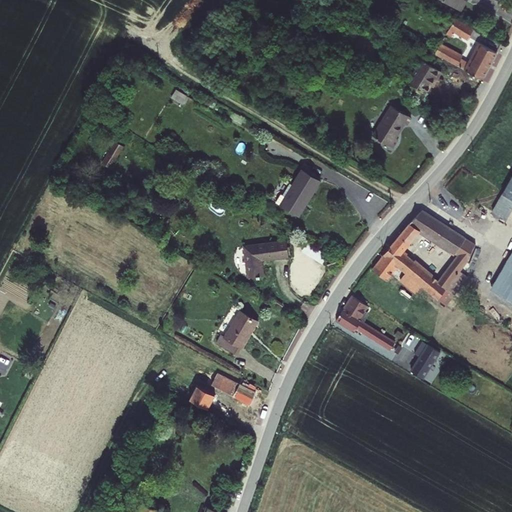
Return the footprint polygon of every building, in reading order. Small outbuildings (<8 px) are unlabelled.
[(450,0),(466,8),(470,0),(450,0)] [(462,13),(451,31),(456,34),(459,29),(474,37),(481,25),(462,13)] [(371,26),(359,46),(372,53),(384,35),(371,26)] [(446,39),(441,48),(488,75),(503,48),(486,38),(472,60),(460,54),(463,50),(446,39)] [(428,54),(414,79),(431,88),(440,73),(444,75),(449,66),(428,54)] [(170,97),(183,106),(189,98),(176,89),(170,97)] [(398,103),(378,134),(399,146),(404,136),(401,135),(410,121),(413,122),(417,115),(398,103)] [(106,164),(115,145),(110,143),(102,162),(106,164)] [(111,168),(123,147),(118,144),(106,165),(111,168)] [(286,186),(279,197),(306,212),(328,178),(308,165),(292,190),(286,186)] [(511,221),(511,219),(511,199),(506,195),(496,212),(511,221)] [(481,242),(428,209),(417,224),(458,250),(439,274),(400,244),(378,270),(391,280),(403,265),(410,271),(404,280),(419,291),(426,282),(442,294),(445,297),(462,276),(467,280),(472,274),(466,269),(475,258),(472,256),(481,242)] [(421,232),(414,227),(401,240),(410,247),(421,232)] [(247,245),(254,275),(270,271),(267,257),(294,252),(291,236),(247,245)] [(305,244),(301,253),(323,263),(327,254),(305,244)] [(511,258),(493,294),(511,302),(511,258)] [(475,276),(472,274),(467,280),(462,276),(445,297),(456,304),(475,276)] [(374,312),(368,308),(371,304),(357,295),(349,307),(363,316),(365,313),(371,317),(374,312)] [(400,348),(403,342),(363,316),(349,307),(340,322),(360,335),(363,328),(394,348),(395,345),(400,348)] [(230,332),(224,342),(246,354),(265,321),(246,310),(232,334),(230,332)] [(178,348),(155,336),(143,359),(167,372),(178,348)] [(423,358),(416,369),(429,377),(443,353),(431,345),(430,347),(423,343),(417,354),(423,358)] [(221,372),(217,370),(214,376),(257,399),(250,415),(260,422),(272,393),(236,374),(237,372),(225,364),(221,372)] [(183,380),(181,384),(192,390),(197,380),(183,373),(180,379),(183,380)] [(203,378),(194,395),(214,406),(223,389),(203,378)] [(148,499),(144,511),(165,511),(167,506),(148,499)]
